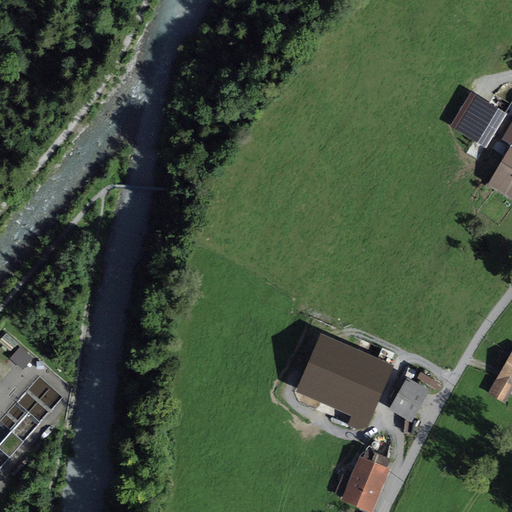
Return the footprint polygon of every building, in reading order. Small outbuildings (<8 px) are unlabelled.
[(503,116),(482,103),(465,132),(486,145),(503,116)] [(511,191),(511,156),(496,182),(511,191)] [(300,397),(353,414),(349,425),(371,432),(394,361),(319,337),(300,397)] [(0,352),(2,355),(12,345),(6,340),(0,346),(0,352)] [(11,359),(24,370),(34,358),(21,347),(11,359)] [(511,361),(493,394),(504,400),(508,393),(511,394),(511,361)] [(420,374),(417,381),(441,391),(444,384),(420,374)] [(408,382),(393,408),(410,418),(425,392),(408,382)] [(367,452),(353,486),(341,481),(336,494),(368,507),(388,461),(367,452)]
